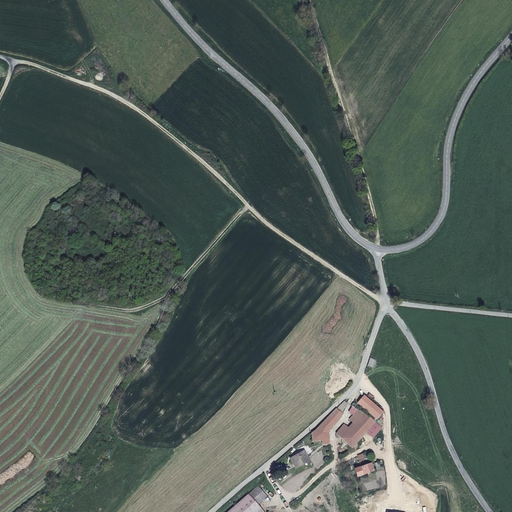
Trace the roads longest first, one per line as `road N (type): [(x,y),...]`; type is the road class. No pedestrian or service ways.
road 1 (track): [(13,62),(111,94),(195,156),(273,229),(385,301)]
road 2 (secondary): [(376,248),(343,224),(286,124),(164,0)]
road 3 (unclassified): [(215,511),(354,390),(385,301)]
road 4 (secondary): [(511,37),(461,102),(436,223),(407,247),(376,248)]
road 5 (unclassified): [(385,301),(422,358),(449,446),(488,511)]
road 6 (unclassified): [(511,315),(385,301)]
